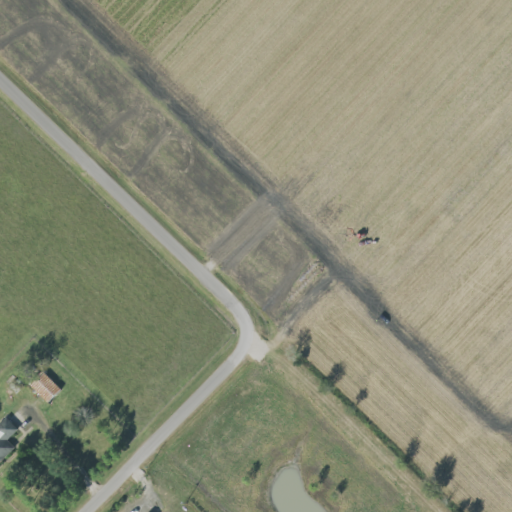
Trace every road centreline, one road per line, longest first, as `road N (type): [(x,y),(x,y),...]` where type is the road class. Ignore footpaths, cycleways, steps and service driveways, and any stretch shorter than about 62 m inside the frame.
road 1 (residential): [(89,511),(240,357),(250,324),(0,72)]
road 2 (residential): [(244,313),(446,511)]
